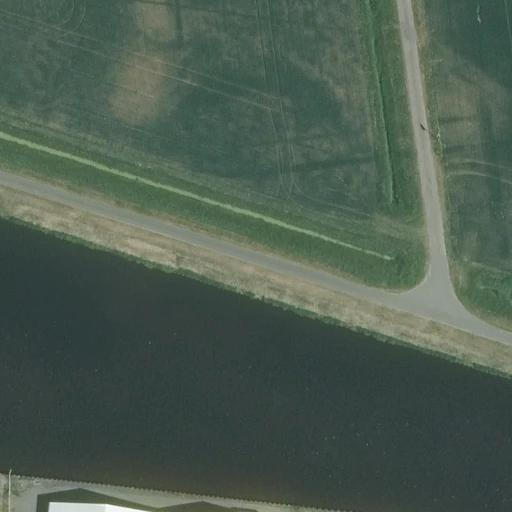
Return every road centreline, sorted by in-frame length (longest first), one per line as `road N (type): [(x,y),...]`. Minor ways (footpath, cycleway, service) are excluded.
road 1 (unclassified): [(511,340),(0,178)]
road 2 (track): [(443,318),(402,0)]
